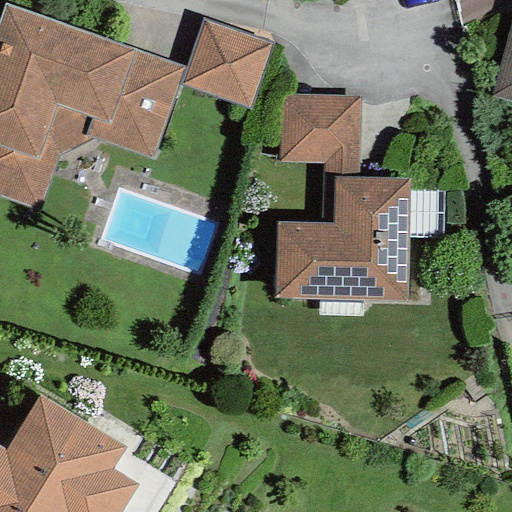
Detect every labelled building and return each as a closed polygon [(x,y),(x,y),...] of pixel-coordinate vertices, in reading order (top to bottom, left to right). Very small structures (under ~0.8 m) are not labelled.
[(185,68),(3,4),(0,12),(0,197),(36,211),(58,154),(90,138),(153,159),(185,68)] [(511,11),(490,97),(511,103),(511,11)] [(271,45),(202,21),(179,86),(248,110),(271,45)] [(359,97),(279,94),(277,162),(321,163),(319,225),(332,225),(333,176),(356,177),(359,97)] [(356,177),(333,176),(332,225),(319,225),(275,223),(272,297),(401,302),(406,179),(356,177)] [(124,448),(39,394),(4,450),(0,447),(0,511),(120,511),(137,485),(113,469),(124,448)]
